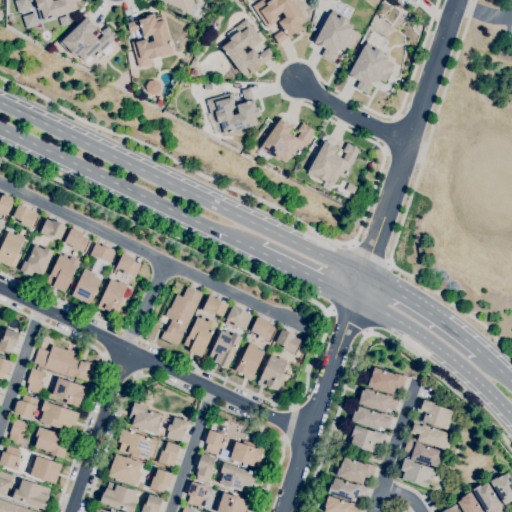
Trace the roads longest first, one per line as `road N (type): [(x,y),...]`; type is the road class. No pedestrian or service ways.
road 1 (secondary): [(361,275),(0,103)]
road 2 (residential): [(310,431),(0,290)]
road 3 (residential): [(361,275),(459,0)]
road 4 (secondary): [(0,128),(259,251)]
road 5 (tertiary): [(282,511),(361,275)]
road 6 (secondary): [(356,298),(429,342),(511,416)]
road 7 (residential): [(71,511),(126,352)]
road 8 (secondary): [(479,352),(361,275)]
road 9 (residential): [(301,85),(405,144)]
